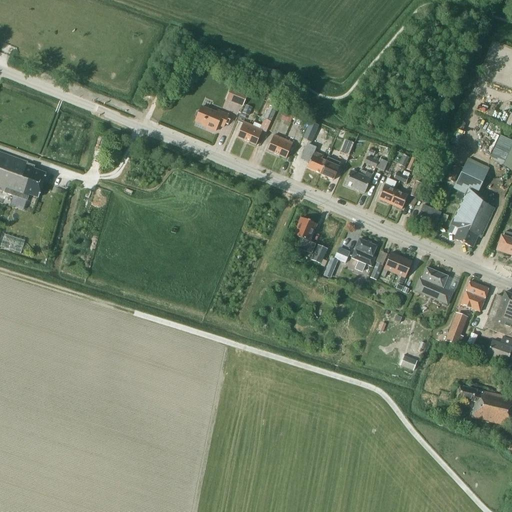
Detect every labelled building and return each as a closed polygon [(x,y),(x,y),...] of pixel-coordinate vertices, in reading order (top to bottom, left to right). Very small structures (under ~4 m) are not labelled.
[(230,87),(225,100),(242,107),(247,94),(230,87)] [(246,106),(243,113),(248,115),(251,108),(246,106)] [(269,106),(264,119),(271,122),(276,109),(269,106)] [(196,117),(195,122),(202,125),(202,126),(214,132),(217,125),(223,127),(228,115),(218,111),(217,114),(201,107),(199,111),(198,111),(196,112),(195,115),(195,117),(196,117)] [(236,137),(246,141),(253,126),(243,122),(236,137)] [(309,122),(303,139),(311,143),(319,126),(309,122)] [(252,127),(246,141),(255,146),(262,130),(261,130),(259,129),(261,126),(254,123),(253,126),(252,127)] [(276,155),(283,139),(273,135),(266,150),(276,155)] [(511,170),(511,142),(500,137),(490,161),(511,170)] [(292,144),(283,139),(276,155),(286,159),(292,144)] [(352,143),(343,140),(338,152),(347,155),(352,143)] [(306,169),(320,174),(325,162),(321,160),(323,156),(314,152),(316,148),(307,144),(300,160),(308,163),(306,169)] [(0,152),(0,189),(4,191),(4,193),(16,197),(27,200),(29,195),(38,198),(46,174),(33,169),(34,166),(27,164),(28,163),(0,152)] [(404,168),(408,158),(403,156),(399,165),(404,168)] [(379,158),(378,161),(367,157),(364,164),(383,172),(387,162),(379,158)] [(411,158),(406,169),(411,172),(416,160),(411,158)] [(475,199),(476,196),(489,168),(468,158),(465,165),(458,179),(455,186),(453,189),(475,199)] [(329,163),(325,162),(320,174),(333,180),(340,164),(331,160),(329,163)] [(453,182),(459,169),(452,166),(453,164),(448,162),(446,167),(451,169),(446,179),(453,182)] [(364,194),(372,175),(366,173),(366,172),(360,170),(358,174),(350,171),(344,185),(364,194)] [(406,184),(408,178),(410,174),(404,171),(402,175),(400,181),(406,184)] [(400,181),(402,175),(396,173),(394,179),(400,181)] [(378,199),(389,205),(396,190),(393,189),(396,184),(387,180),(384,186),(384,185),(378,199)] [(417,199),(423,184),(416,181),(409,196),(417,199)] [(396,190),(389,205),(401,210),(407,195),(396,190)] [(481,238),(494,209),(468,197),(456,224),(460,226),(453,239),(472,248),(477,237),(481,238)] [(433,230),(441,213),(423,205),(415,222),(433,230)] [(311,254),(315,244),(309,242),(316,225),(301,218),(293,236),(301,239),(297,248),(311,254)] [(511,240),(511,235),(511,233),(505,232),(503,237),(501,237),(497,250),(511,255),(511,240)] [(351,258),(358,261),(355,268),(362,272),(366,265),(371,267),(375,258),(372,257),(376,247),(359,239),(354,250),(351,258)] [(321,265),(327,249),(317,245),(311,260),(321,265)] [(338,248),(334,259),(338,261),(345,263),(350,252),(338,248)] [(387,271),(394,274),(401,257),(391,253),(384,269),(381,275),(385,277),(387,271)] [(412,262),(401,257),(394,274),(401,277),(399,283),(402,284),(405,278),(412,262)] [(382,266),(376,263),(370,278),(376,281),(382,266)] [(323,275),(330,278),(334,269),(327,266),(323,275)] [(447,305),(451,295),(442,289),(447,277),(426,268),(421,280),(419,278),(414,291),(447,305)] [(479,312),(488,289),(469,282),(460,305),(479,312)] [(511,338),(511,294),(504,292),(502,297),(496,295),(484,328),(511,338)] [(456,345),(460,336),(466,319),(455,315),(445,341),(456,345)] [(478,336),(482,326),(475,323),(471,333),(466,343),(465,343),(463,350),(469,352),(470,349),(472,350),(474,346),(472,346),(477,336),(478,336)] [(511,339),(502,336),(500,343),(492,340),(486,356),(506,363),(511,347),(511,339)] [(417,361),(404,356),(400,366),(413,372),(417,361)] [(509,427),(511,417),(511,398),(482,391),(482,392),(459,386),(456,398),(474,403),(471,417),(509,427)]
